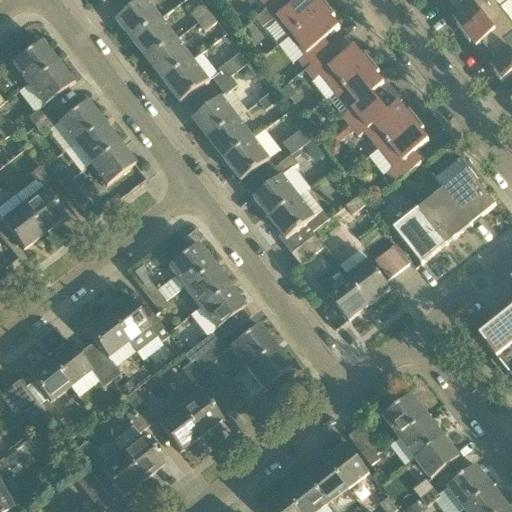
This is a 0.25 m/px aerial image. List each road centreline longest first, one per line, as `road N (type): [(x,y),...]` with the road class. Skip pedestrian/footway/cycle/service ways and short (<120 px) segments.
road 1 (residential): [(346,382),(194,182)]
road 2 (residential): [(0,329),(194,182)]
road 3 (residential): [(194,182),(53,0)]
road 4 (residential): [(511,177),(372,0)]
road 5 (residential): [(186,511),(346,382)]
road 6 (residential): [(511,459),(415,328)]
road 7 (residential): [(415,328),(511,254)]
